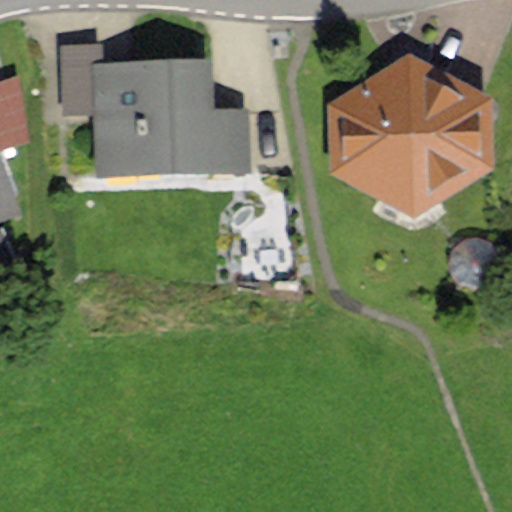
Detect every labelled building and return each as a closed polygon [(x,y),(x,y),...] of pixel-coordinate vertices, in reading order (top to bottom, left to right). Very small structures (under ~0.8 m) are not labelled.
[(105,124),(103,73),(103,51),(61,53),(63,126),(105,124)] [(488,104),(410,60),(327,109),(328,184),(406,225),(489,177),(488,104)] [(211,69),(103,73),(105,124),(107,187),(250,182),(248,116),(213,117),(211,69)] [(18,79),(0,86),(0,153),(1,157),(32,147),(18,79)] [(0,231),(24,224),(1,157),(0,153),(0,231)] [(448,267),(449,275),(452,283),(457,289),(464,293),(472,295),(480,295),(487,291),(494,286),(498,278),(499,269),(498,261),(493,253),(487,248),(478,245),(470,244),(461,247),(454,253),(450,260),(448,267)]
